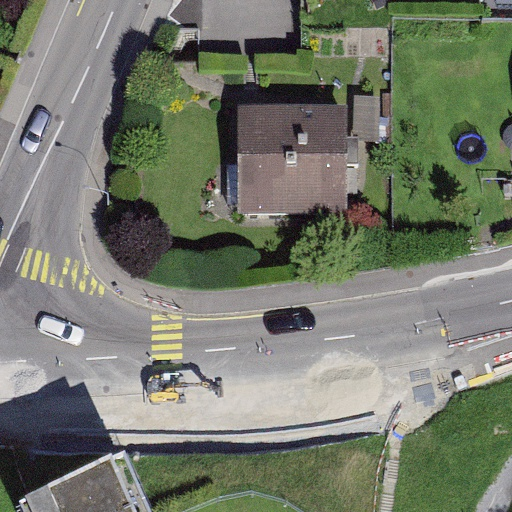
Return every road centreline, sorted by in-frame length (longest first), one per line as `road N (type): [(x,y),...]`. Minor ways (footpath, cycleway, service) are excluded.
road 1 (tertiary): [(6,345),(39,357),(158,360),(330,342),(511,306)]
road 2 (tertiary): [(122,0),(0,298)]
